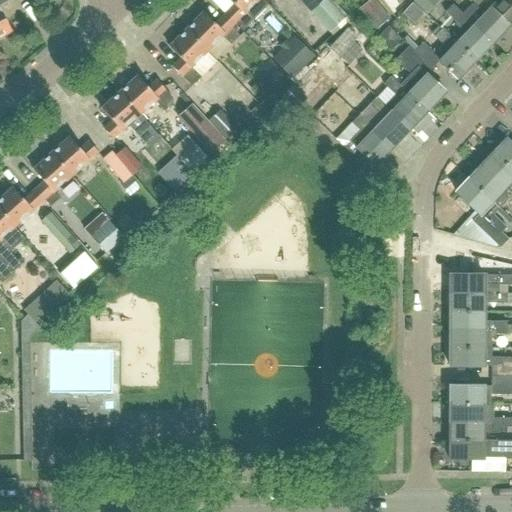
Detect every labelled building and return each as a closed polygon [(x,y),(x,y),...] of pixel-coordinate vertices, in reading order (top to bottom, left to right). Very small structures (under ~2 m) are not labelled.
[(0,0),(0,38),(11,32),(0,10),(0,5),(9,1),(8,0),(0,0)] [(248,13),(260,0),(227,0),(233,6),(224,15),(235,26),(235,25),(241,31),(254,19),(248,13)] [(328,0),(321,0),(309,11),(328,31),(344,17),(328,0)] [(381,0),(367,7),(378,30),(392,23),(381,0)] [(492,44),(509,25),(485,2),(485,1),(483,0),(468,0),(469,0),(472,3),(462,13),(461,14),(492,44)] [(485,2),(509,25),(511,22),(511,0),(486,0),(485,1),(485,2)] [(475,62),(492,44),(461,14),(462,13),(452,4),(445,11),(459,25),(458,25),(466,33),(456,43),(475,62)] [(202,13),(185,31),(208,53),(224,37),(230,43),(238,36),(236,33),(237,32),(233,28),(235,26),(224,15),(214,25),(202,13)] [(347,29),(330,48),(349,65),(366,47),(347,29)] [(457,80),(475,62),(456,43),(455,44),(441,30),(434,37),(443,45),(434,54),(422,42),(413,51),(431,68),(438,62),(457,80)] [(192,69),(208,53),(185,31),(168,48),(180,60),(172,68),(190,87),(200,77),(192,69)] [(292,80),(314,57),(292,36),(270,59),(292,80)] [(425,75),(431,68),(413,51),(407,45),(395,59),(409,73),(399,83),(398,84),(427,111),(444,93),(425,75)] [(336,66),(322,79),(332,89),(347,74),(336,66)] [(264,75),(249,90),(263,103),(278,88),(264,75)] [(409,130),(427,111),(398,84),(399,83),(391,75),(383,83),(394,94),(383,105),(409,130)] [(137,77),(119,93),(140,117),(141,117),(167,93),(157,82),(148,90),(137,77)] [(307,98),(292,84),(280,96),(295,111),(307,98)] [(354,110),(334,91),(317,108),(325,116),(335,106),(347,118),(354,110)] [(141,117),(140,117),(119,93),(101,110),(112,122),(103,130),(113,141),(129,127),(146,147),(158,137),(141,117)] [(392,148),(409,130),(383,105),(383,106),(374,98),(367,105),(382,120),(373,129),(392,148)] [(225,139),(207,121),(191,103),(176,118),(209,154),(225,139)] [(220,109),(207,121),(225,139),(249,117),(239,107),(228,118),(220,109)] [(373,129),(358,114),(350,122),(359,130),(348,141),(374,166),(392,148),(373,129)] [(69,138),(51,155),(70,176),(97,152),(88,143),(80,151),(69,138)] [(511,145),(505,139),(494,151),(498,154),(494,158),(498,161),(499,159),(511,171),(511,145)] [(194,145),(179,159),(190,172),(206,158),(194,145)] [(124,148),(115,157),(132,176),(141,167),(124,148)] [(509,200),(511,203),(511,171),(499,159),(498,161),(494,158),(498,154),(494,151),(479,166),(509,195),(506,198),(509,200)] [(53,192),(70,176),(51,155),(32,171),(43,183),(33,192),(42,202),(43,202),(48,208),(59,198),(53,192)] [(479,166),(469,177),(473,180),(469,183),(472,186),(474,184),(500,209),(509,200),(506,198),(509,195),(479,166)] [(473,180),(469,177),(455,192),(484,220),(477,227),(501,249),(509,240),(503,233),(508,228),(494,215),(500,209),(474,184),(472,186),(469,183),(473,180)] [(85,188),(115,222),(121,216),(106,198),(109,196),(100,185),(97,187),(92,182),(85,188)] [(42,202),(33,192),(23,201),(12,189),(0,199),(0,214),(13,229),(14,229),(40,205),(42,202)] [(78,245),(48,212),(38,221),(69,255),(76,248),(84,256),(79,261),(88,272),(98,263),(80,243),(78,245)] [(0,282),(1,284),(24,262),(20,258),(17,261),(9,253),(23,239),(14,229),(13,229),(0,214),(0,282)] [(123,236),(107,219),(90,236),(106,253),(123,236)] [(70,268),(59,276),(72,291),(82,282),(70,268)] [(511,275),(449,275),(449,294),(498,294),(498,286),(511,285),(511,275)] [(511,293),(498,294),(449,294),(449,309),(454,309),(454,313),(459,314),(459,311),(484,311),(484,303),(511,302),(511,293)] [(454,309),(449,309),(448,329),(495,329),(495,334),(511,334),(511,325),(505,326),(506,320),(484,320),(484,311),(459,311),(459,314),(454,313),(454,309)] [(31,461),(29,343),(29,338),(39,328),(26,315),(20,321),(23,461),(31,461)] [(495,329),(448,329),(448,344),(453,344),(453,350),(458,350),(458,347),(490,347),(490,334),(495,334),(495,329)] [(453,344),(448,344),(448,366),(490,366),(490,376),(511,376),(511,357),(490,357),(490,347),(458,347),(458,350),(453,350),(453,344)] [(448,386),(448,402),(454,402),(454,407),(459,407),(459,405),(490,405),(490,395),(511,395),(511,376),(490,376),(490,386),(448,386)] [(490,427),(505,427),(505,418),(490,418),(490,405),(459,405),(459,407),(454,407),(454,402),(448,402),(448,422),(490,422),(490,427)] [(364,431),(364,416),(354,416),(354,431),(364,431)] [(448,422),(448,438),(453,438),(453,444),(458,444),(458,440),(483,441),(483,440),(483,427),(490,427),(490,422),(448,422)] [(448,438),(448,459),(483,460),(484,458),(504,458),(504,454),(511,453),(511,440),(483,440),(483,441),(458,440),(458,444),(453,444),(453,438),(448,438)] [(150,464),(178,463),(177,444),(149,445),(150,464)]
